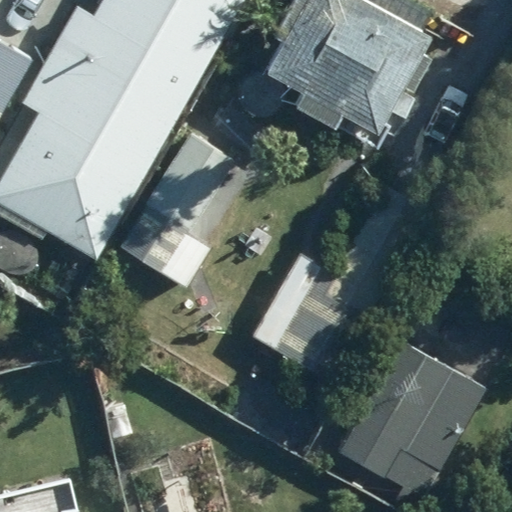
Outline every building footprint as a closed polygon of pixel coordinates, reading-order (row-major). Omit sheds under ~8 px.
[(40,92),(0,164),(0,186),(106,245),(243,0),(74,0),(27,85),(40,92)] [(437,23),(395,0),(303,0),(272,58),(309,79),(301,95),(339,117),(348,101),(382,119),(437,23)] [(0,31),(0,87),(24,45),(0,31)] [(195,126),(150,199),(193,225),(239,152),(195,126)] [(372,313),(434,203),(386,176),(324,285),(372,313)] [(429,493),(490,384),(404,336),(343,446),(429,493)] [(22,476),(10,480),(5,492),(9,504),(21,508),(33,504),(38,493),(33,481),(22,476)] [(21,511),(93,511),(90,496),(21,511)]
